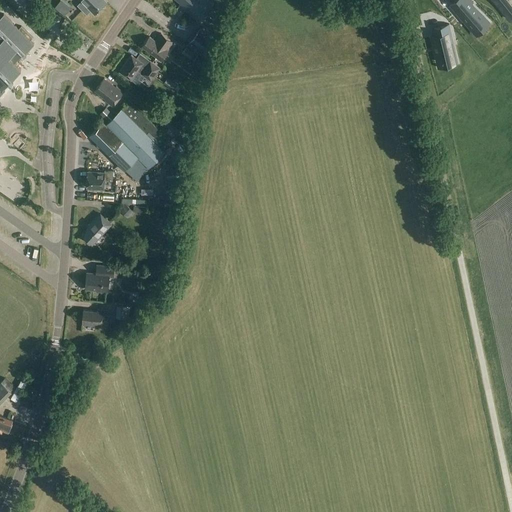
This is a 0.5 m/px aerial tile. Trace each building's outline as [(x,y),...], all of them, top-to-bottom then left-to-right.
[(90,10),(94,14),(106,2),(104,0),(80,0),(82,1),(78,5),(86,14),(90,10)] [(159,0),(156,3),(184,27),(189,20),(166,0),(159,0)] [(176,0),(181,3),(179,5),(198,21),(212,4),(206,0),(176,0)] [(470,0),(456,0),(451,5),(457,12),(458,11),(461,14),(459,15),(476,35),(488,26),(469,3),(471,1),(470,0)] [(511,0),(493,0),(510,20),(511,18),(511,0)] [(0,88),(9,79),(11,81),(14,78),(13,77),(19,71),(21,69),(14,62),(22,54),(24,56),(27,54),(25,52),(34,44),(30,41),(33,38),(21,26),(18,29),(4,14),(1,16),(0,17),(0,88)] [(448,24),(432,28),(434,36),(431,37),(438,68),(455,63),(450,41),(452,41),(448,24)] [(187,45),(206,59),(210,62),(216,42),(215,41),(216,41),(199,29),(187,45)] [(174,43),(161,34),(156,42),(150,37),(142,47),(161,60),(168,51),(174,43)] [(182,53),(193,61),(197,55),(186,46),(182,53)] [(138,71),(151,81),(158,71),(159,68),(150,61),(146,66),(131,55),(119,72),(131,80),(138,71)] [(180,86),(167,77),(166,80),(164,83),(163,83),(176,92),(180,86)] [(105,78),(95,90),(106,99),(105,100),(113,106),(123,92),(116,86),(115,87),(105,78)] [(161,133),(162,133),(146,117),(144,115),(135,107),(130,101),(114,116),(106,108),(100,113),(109,122),(106,125),(103,122),(90,135),(125,170),(125,169),(136,180),(148,168),(172,143),(161,133)] [(184,131),(167,119),(164,123),(181,136),(184,131)] [(112,180),(113,170),(105,170),(104,172),(88,171),(87,188),(104,189),(105,180),(112,180)] [(92,244),(111,224),(101,214),(86,230),(88,232),(84,236),(92,244)] [(113,277),(114,267),(97,265),(96,273),(87,272),(85,289),(96,290),(96,291),(108,293),(109,277),(113,277)] [(105,327),(107,310),(96,309),(96,312),(83,310),(82,324),(105,327)] [(0,383),(0,403),(11,392),(10,391),(14,387),(5,378),(0,383)] [(8,431),(12,420),(0,415),(0,431),(2,432),(3,429),(8,431)]
